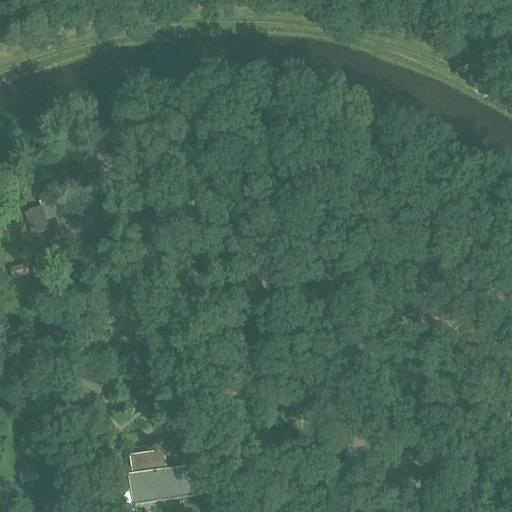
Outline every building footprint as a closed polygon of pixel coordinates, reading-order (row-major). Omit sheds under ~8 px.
[(218,215),(209,195),(188,204),(198,224),(218,215)] [(267,215),(259,196),(238,205),(247,224),(267,215)] [(244,383),(215,383),(215,404),(244,404),(244,383)] [(164,451),(130,456),(137,505),(203,495),(199,471),(179,474),(179,469),(167,471),(164,451)] [(40,481),(37,468),(19,472),(22,484),(40,481)]
